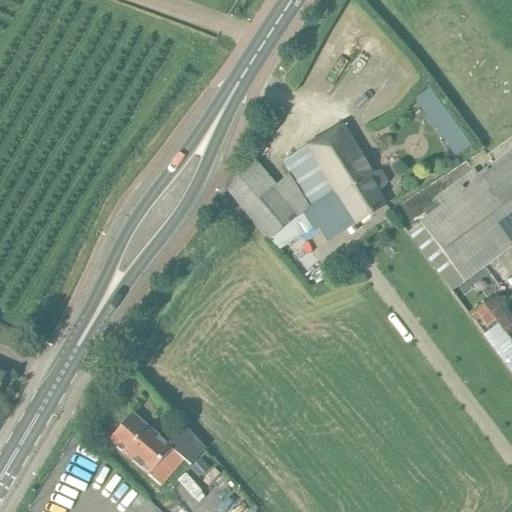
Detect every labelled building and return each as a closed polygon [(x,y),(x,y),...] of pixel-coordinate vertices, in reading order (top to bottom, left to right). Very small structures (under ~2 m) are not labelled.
[(470,146),(429,89),(414,100),(455,157),(470,146)] [(372,174),(341,125),(281,162),(289,175),(276,186),(251,158),(228,192),(277,251),(312,229),(314,232),(318,229),(326,242),(385,205),(376,191),(385,182),(379,173),(372,174)] [(440,206),(419,222),(406,231),(451,292),(511,246),(511,148),(477,174),(473,169),(434,199),(440,206)] [(511,318),(496,297),(470,316),(511,374),(511,318)] [(131,414),(107,441),(145,474),(146,473),(155,481),(159,485),(182,459),(190,465),(205,448),(183,423),(165,443),(131,414)]
